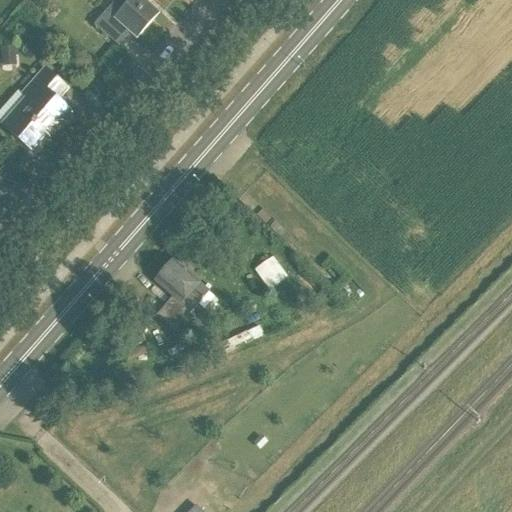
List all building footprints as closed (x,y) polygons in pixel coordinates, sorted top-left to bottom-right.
[(149,3),(151,0),(110,0),(114,3),(94,25),(118,47),(130,34),(136,40),(160,13),(149,3)] [(1,48),(3,67),(18,65),(16,46),(1,48)] [(68,89),(53,76),(44,68),(21,94),(18,92),(0,112),(0,120),(3,123),(2,125),(31,151),(53,127),(57,130),(72,113),(57,101),(68,89)] [(280,263),(276,257),(256,271),(270,291),(288,279),(278,264),(280,263)] [(210,292),(190,274),(175,261),(157,282),(182,303),(174,312),(166,305),(156,316),(175,332),(201,302),(209,309),(215,303),(207,296),(210,292)]
